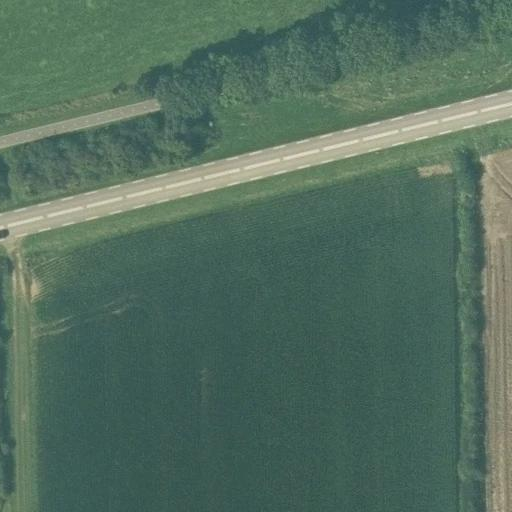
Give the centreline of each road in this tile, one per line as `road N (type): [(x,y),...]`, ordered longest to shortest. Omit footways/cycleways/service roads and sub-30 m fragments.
road 1 (secondary): [(511,105),(0,228)]
road 2 (track): [(21,511),(11,200),(0,148)]
